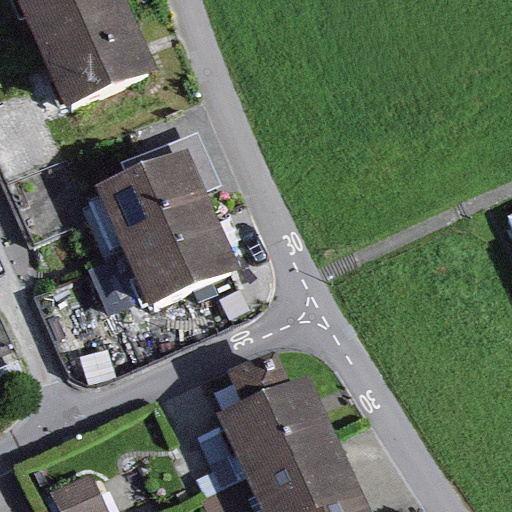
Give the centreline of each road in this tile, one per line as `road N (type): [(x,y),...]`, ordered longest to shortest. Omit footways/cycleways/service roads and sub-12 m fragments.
road 1 (residential): [(316,312),(0,461)]
road 2 (residential): [(316,312),(190,0)]
road 3 (residential): [(445,511),(316,312)]
